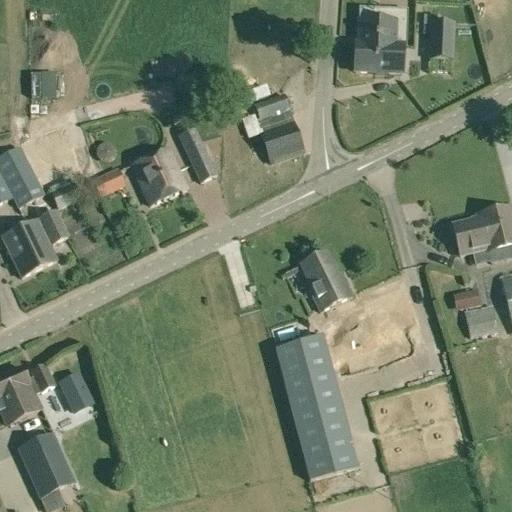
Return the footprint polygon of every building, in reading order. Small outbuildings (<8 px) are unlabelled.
[(403,48),(405,48),(407,12),(360,10),(359,46),(403,48)] [(430,23),(428,61),(452,62),(454,24),(430,23)] [(359,46),(356,46),(355,75),(402,76),(403,48),(359,46)] [(284,96),(253,107),(258,121),(289,111),(284,96)] [(255,125),(259,136),(270,168),(305,156),(294,124),(290,113),(255,125)] [(176,138),(199,187),(218,179),(195,129),(176,138)] [(0,207),(12,201),(18,212),(45,198),(21,150),(0,159),(0,207)] [(169,151),(131,169),(150,209),(188,191),(169,151)] [(99,201),(126,189),(118,171),(91,183),(99,201)] [(81,203),(73,184),(49,194),(57,213),(81,203)] [(480,220),(487,252),(489,251),(489,253),(511,247),(511,216),(510,210),(477,218),(478,221),(480,220)] [(21,280),(57,263),(50,248),(68,240),(56,215),(2,241),(21,280)] [(460,258),(487,252),(480,220),(478,221),(452,227),(460,258)] [(320,314),(351,298),(340,275),(338,276),(327,254),(300,268),(311,290),(308,291),(320,314)] [(511,280),(501,283),(511,326),(511,331),(511,280)] [(455,313),(479,307),(476,291),(452,296),(455,313)] [(470,341),(497,335),(491,309),(464,314),(470,341)] [(324,337),(331,368),(339,365),(342,373),(377,361),(401,354),(412,350),(399,312),(324,337)] [(277,350),(311,339),(305,320),(271,331),(277,350)] [(331,368),(324,337),(274,353),(309,485),(359,472),(331,368)] [(0,412),(6,426),(40,411),(34,398),(54,389),(44,368),(30,374),(33,380),(27,383),(21,370),(0,379),(0,412)] [(77,377),(59,385),(73,414),(91,405),(77,377)] [(74,487),(52,437),(18,452),(41,502),(74,487)] [(63,493),(48,500),(52,511),(61,511),(70,508),(63,493)]
